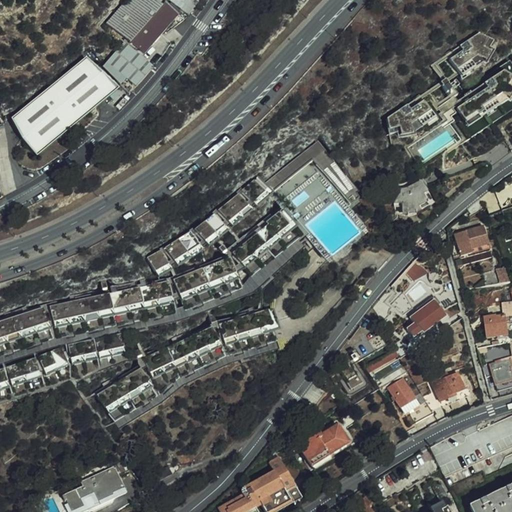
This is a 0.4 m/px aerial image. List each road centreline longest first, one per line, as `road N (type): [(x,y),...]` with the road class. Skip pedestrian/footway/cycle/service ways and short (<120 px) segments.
road 1 (tertiary): [(188,511),(240,462),(396,264),(511,163)]
road 2 (primary): [(0,278),(78,247),(171,188),(246,124),(361,0)]
road 3 (primary): [(336,0),(194,142),(82,218),(0,252)]
road 4 (tertiary): [(0,208),(53,179),(127,116),(220,0)]
road 5 (tertiary): [(511,404),(429,437),(311,511)]
